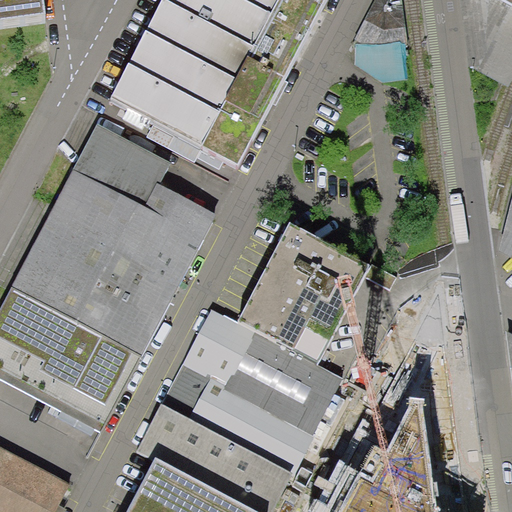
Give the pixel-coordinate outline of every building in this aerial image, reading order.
[(0,0),(0,28),(46,23),(42,0),(0,0)] [(246,153),(327,0),(162,0),(109,101),(237,169),(246,153)] [(405,54),(406,45),(400,1),(400,0),(377,0),(353,46),(356,47),(356,65),(383,82),(408,79),(405,54)] [(511,0),(462,0),(471,67),(496,79),(511,49),(511,0)] [(0,362),(108,420),(156,329),(213,222),(156,192),(169,167),(97,129),(59,200),(0,311),(0,362)] [(329,249),(289,228),(279,248),(238,325),(278,346),(329,249)] [(365,278),(369,270),(329,249),(278,346),(317,367),(357,291),(365,278)] [(365,278),(390,291),(397,278),(372,264),(369,270),(365,278)] [(168,399),(139,453),(156,462),(249,511),(269,511),(288,477),(290,478),(341,380),(317,367),(278,346),(238,325),(214,312),(168,399)] [(0,511),(54,511),(69,484),(0,447),(0,511)] [(249,511),(156,462),(155,463),(128,511),(249,511)]
